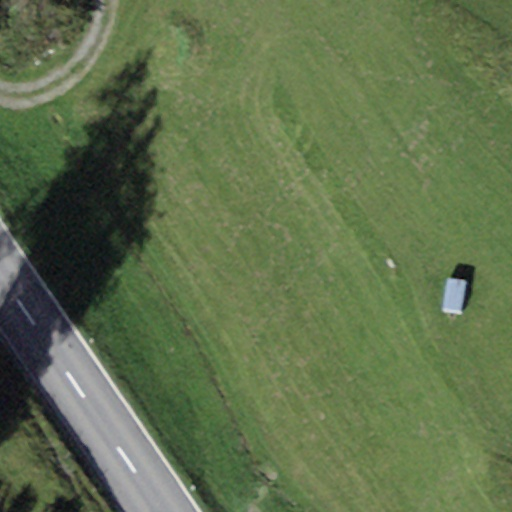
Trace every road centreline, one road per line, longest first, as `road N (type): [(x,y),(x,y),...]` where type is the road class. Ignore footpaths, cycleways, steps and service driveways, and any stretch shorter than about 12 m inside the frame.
road 1 (primary): [(162,511),(0,274)]
road 2 (track): [(0,90),(23,95),(61,80),(90,54),(106,0)]
